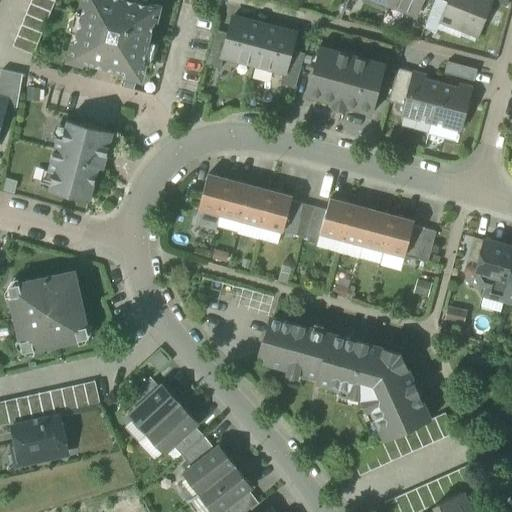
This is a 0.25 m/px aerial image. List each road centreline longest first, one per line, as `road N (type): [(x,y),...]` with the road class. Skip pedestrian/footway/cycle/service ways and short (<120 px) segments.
road 1 (residential): [(339,511),(156,302),(133,246)]
road 2 (residential): [(177,151),(233,126),(473,183)]
road 3 (residential): [(177,151),(148,101),(0,60)]
road 4 (residential): [(133,246),(0,211)]
road 5 (residential): [(511,51),(473,183)]
